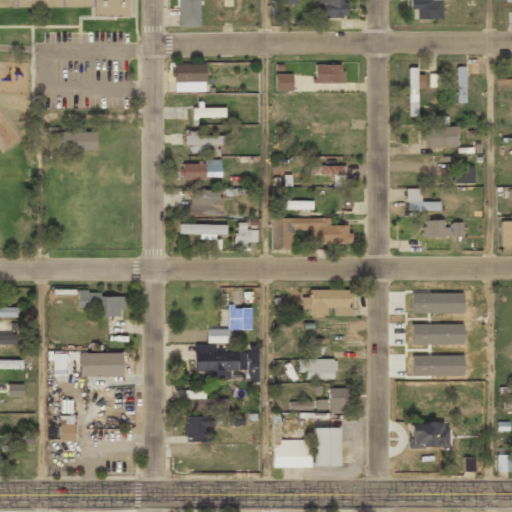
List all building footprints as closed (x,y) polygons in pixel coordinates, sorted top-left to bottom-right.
[(125,0),(125,17),(90,17),(90,7),(0,6),(0,0),(125,0)] [(199,27),(199,0),(178,0),(177,26),(199,27)] [(323,17),(344,17),(344,0),(315,0),(316,4),(323,4),(323,17)] [(416,19),(441,19),(440,0),(409,0),(410,9),(416,9),(416,19)] [(204,63),(173,64),(173,92),(204,91),(204,63)] [(342,64),(313,64),(313,82),(342,83),(342,64)] [(456,103),(465,102),(464,66),(455,67),(456,103)] [(408,116),(416,116),(416,88),(423,88),(423,74),(416,74),(416,67),(407,67),(408,116)] [(291,73),(274,74),(275,90),(291,90),(291,73)] [(441,74),(428,73),(428,87),(441,87),(441,74)] [(421,148),(455,147),(454,126),(420,127),(421,148)] [(69,131),(55,132),(56,150),(95,150),(94,131),(81,132),(81,127),(69,127),(69,131)] [(207,145),(223,145),(223,135),(184,135),(184,145),(190,145),(189,152),(207,152),(207,145)] [(182,179),(220,178),(219,159),(203,160),(203,162),(181,163),(182,179)] [(306,175),(333,174),(333,192),(345,192),(344,165),(306,166),(306,175)] [(473,183),(473,167),(452,166),(452,183),(473,183)] [(438,201),(420,202),(420,188),(406,188),(406,210),(439,210),(438,201)] [(220,215),(220,190),(181,189),(181,215),(220,215)] [(311,209),(311,201),(283,200),(283,209),(311,209)] [(270,218),(270,249),(292,248),(292,230),(309,230),(309,243),(348,243),(348,225),(329,225),(329,217),(270,218)] [(461,236),(461,222),(450,222),(450,227),(443,227),(442,220),(422,220),(422,236),(449,236),(461,236)] [(511,245),(511,220),(499,221),(500,246),(511,245)] [(256,244),(256,230),(245,229),(245,222),(234,222),(234,244),(256,244)] [(177,234),(198,234),(198,239),(214,239),(214,234),(224,235),(224,224),(177,224),(177,234)] [(348,290),(308,289),(308,296),(301,296),(301,309),(308,309),(308,314),(326,315),(326,307),(334,308),(333,316),(348,316),(348,290)] [(121,296),(99,296),(99,291),(77,291),(76,307),(97,308),(97,316),(121,316),(121,296)] [(0,317),(15,317),(15,306),(0,306),(0,317)] [(250,329),(249,306),(226,307),(227,329),(250,329)] [(206,342),(227,343),(228,329),(206,328),(206,342)] [(0,344),(15,344),(15,334),(0,333),(0,344)] [(194,371),(210,370),(210,379),(229,379),(229,370),(245,369),(245,351),(214,351),(214,344),(193,344),(194,371)] [(257,382),(259,345),(249,345),(247,381),(257,382)] [(121,352),(77,353),(78,377),(121,376),(121,352)] [(64,374),(64,353),(51,353),(52,375),(64,374)] [(334,358),(300,359),(300,379),(334,379),(334,358)] [(0,368),(21,369),(21,360),(0,359),(0,368)] [(22,384),(6,384),(7,397),(22,396),(22,384)] [(347,412),(346,387),(328,388),(328,413),(347,412)] [(204,399),(204,390),(184,390),(184,409),(227,408),(227,398),(204,399)] [(243,425),(243,415),(226,415),(226,424),(243,425)] [(73,440),(73,416),(58,416),(58,440),(73,440)] [(184,416),(184,433),(187,433),(188,442),(214,442),(213,430),(203,430),(203,427),(214,426),(214,416),(184,416)] [(445,447),(445,423),(407,423),(407,447),(445,447)] [(337,427),(311,428),(312,466),(338,466),(337,427)] [(271,467),(309,467),(309,439),(271,440),(271,467)] [(511,471),(511,453),(495,454),(496,471),(511,471)] [(473,471),(473,457),(463,456),(462,471),(473,471)]
